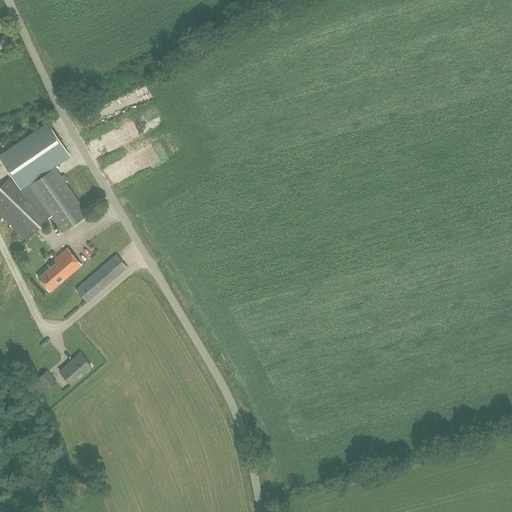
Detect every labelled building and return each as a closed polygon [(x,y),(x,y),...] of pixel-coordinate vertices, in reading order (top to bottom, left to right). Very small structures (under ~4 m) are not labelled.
[(9,34),(0,37),(0,52),(11,49),(10,45),(12,44),(9,34)] [(137,95),(140,105),(146,103),(144,93),(137,95)] [(51,119),(0,149),(23,188),(33,182),(51,214),(48,216),(55,228),(61,225),(63,229),(88,214),(59,165),(73,157),(51,119)] [(141,171),(171,175),(174,155),(133,150),(132,158),(132,159),(141,160),(142,160),(141,171)] [(37,217),(18,200),(23,194),(9,182),(5,186),(1,183),(0,185),(0,210),(29,237),(46,219),(40,213),(37,217)] [(82,265),(68,248),(48,265),(50,267),(38,277),(50,291),(61,281),(62,281),(82,265)] [(88,301),(131,267),(122,256),(80,290),(88,301)] [(70,384),(91,366),(81,353),(60,371),(70,384)] [(49,390),(57,383),(47,371),(39,378),(49,390)]
